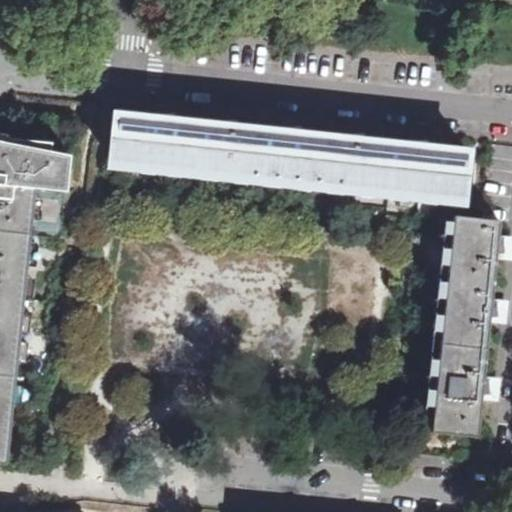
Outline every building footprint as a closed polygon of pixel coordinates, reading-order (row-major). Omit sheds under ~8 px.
[(153,119),(117,115),(112,160),(463,196),(468,152),(425,148),(425,139),(415,139),(409,138),(406,145),(362,141),(362,132),(352,133),(345,132),(343,139),(300,134),(298,125),(289,126),(282,125),(280,132),(236,128),(236,119),(225,120),(219,118),(216,125),(172,121),(172,112),(160,113),(155,112),(153,119)] [(34,187),(65,190),(68,154),(49,151),(49,142),(6,137),(5,142),(0,141),(0,462),(7,464),(34,187)] [(511,169),(511,144),(490,143),(488,168),(511,169)] [(511,203),(511,189),(492,189),(492,204),(511,203)] [(42,200),(32,199),(31,216),(40,217),(42,200)] [(499,220),(455,216),(432,431),(477,436),(481,394),(491,393),(489,384),(490,376),(484,374),(489,316),(499,316),(498,307),(499,299),(492,296),(496,253),(506,252),(504,244),(506,236),(499,233),(499,220)] [(37,247),(28,246),(27,263),(36,263),(37,247)] [(34,281),(25,280),(23,297),(32,298),(34,281)] [(31,315),(22,314),(20,331),(29,331),(31,315)] [(27,345),(19,345),(17,362),(26,362),(27,345)] [(23,388),(14,388),(13,404),(21,405),(23,388)]
